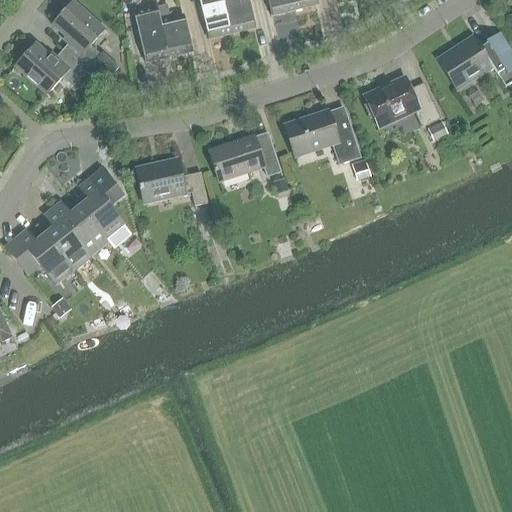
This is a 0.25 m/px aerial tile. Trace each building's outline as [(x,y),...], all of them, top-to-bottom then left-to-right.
[(221,0),(196,0),(207,41),(230,35),(221,0)] [(221,0),(230,35),(254,30),(246,0),(221,0)] [(265,0),(270,17),(293,12),(290,0),(265,0)] [(290,0),(293,12),(316,6),(314,0),(290,0)] [(90,46),(103,31),(71,3),(50,26),(70,44),(62,53),(84,73),(85,72),(101,87),(118,68),(101,53),(100,55),(90,46)] [(155,8),(167,59),(190,53),(182,17),(169,20),(165,6),(155,8)] [(155,8),(145,11),(132,14),(144,64),(167,59),(155,8)] [(280,39),(300,35),(296,18),(276,22),(280,39)] [(435,60),(436,62),(455,91),(491,69),(497,79),(504,90),(511,84),(511,61),(497,38),(478,50),(470,37),(435,60)] [(84,73),(62,53),(54,62),(34,45),(13,68),(45,97),(60,79),(70,88),(84,73)] [(420,129),(439,120),(422,85),(409,91),(403,78),(362,97),(378,131),(413,114),(420,129)] [(81,97),(88,104),(98,93),(90,86),(81,97)] [(343,113),(328,118),(326,113),(283,128),(293,159),(331,146),(338,166),(359,159),(349,131),(346,132),(344,124),(347,123),(343,113)] [(426,131),(431,143),(446,136),(441,124),(426,131)] [(265,178),(279,174),(266,134),(253,139),(252,138),(207,153),(217,183),(262,168),(265,178)] [(370,178),(365,161),(352,165),(353,169),(351,170),(355,183),(370,178)] [(193,208),(206,205),(199,174),(179,179),(175,162),(134,171),(142,205),(190,194),(193,208)] [(130,236),(122,227),(123,227),(109,210),(122,199),(99,171),(78,188),(88,201),(78,209),(105,241),(113,251),(130,236)] [(283,179),(273,182),(277,195),(287,192),(283,179)] [(105,241),(78,209),(68,217),(58,204),(50,211),(87,255),(105,241)] [(87,255),(50,211),(42,217),(52,229),(43,237),(69,270),(87,255)] [(26,278),(38,268),(51,284),(69,270),(43,237),(33,245),(23,232),(3,249),(26,278)] [(60,303),(52,310),(60,319),(68,312),(60,303)] [(0,344),(11,339),(0,315),(0,344)]
